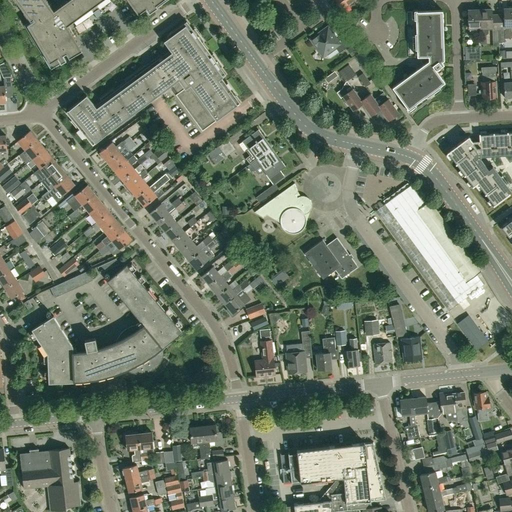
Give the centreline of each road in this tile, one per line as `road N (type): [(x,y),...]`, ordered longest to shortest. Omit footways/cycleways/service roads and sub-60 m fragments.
road 1 (residential): [(41,114),(210,318),(239,398)]
road 2 (residential): [(462,374),(352,211),(357,145)]
road 3 (residential): [(41,114),(196,0)]
road 4 (tertiary): [(511,284),(429,171),(409,157)]
road 5 (residential): [(92,415),(239,398)]
road 6 (residential): [(239,398),(378,383)]
road 7 (tertiary): [(257,63),(305,127),(357,145)]
road 8 (residential): [(409,511),(378,383)]
